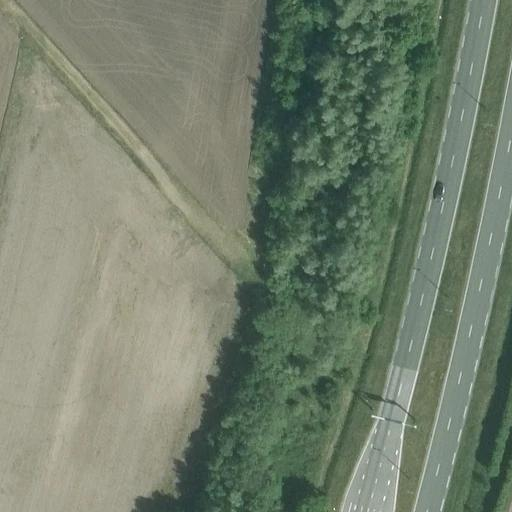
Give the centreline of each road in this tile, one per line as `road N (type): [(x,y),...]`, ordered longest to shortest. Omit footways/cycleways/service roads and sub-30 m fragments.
road 1 (primary): [(485,0),(369,511)]
road 2 (primary): [(427,511),(466,366),(511,131)]
road 3 (track): [(1,0),(237,265)]
